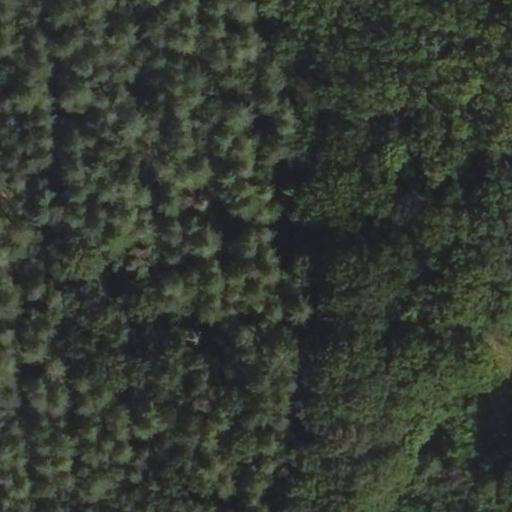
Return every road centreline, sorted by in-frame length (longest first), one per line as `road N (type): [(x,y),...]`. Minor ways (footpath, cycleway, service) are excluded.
road 1 (track): [(363,0),(483,332)]
road 2 (track): [(483,332),(380,464),(356,511)]
